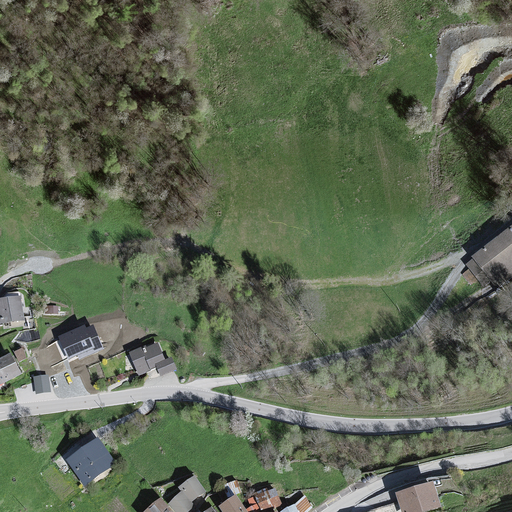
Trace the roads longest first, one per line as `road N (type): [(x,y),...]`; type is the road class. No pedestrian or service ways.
road 1 (tertiary): [(511,413),(346,426),(168,392),(1,412)]
road 2 (track): [(469,258),(356,287),(306,287),(266,281),(194,247),(158,240),(15,271)]
road 3 (residential): [(326,511),(397,477),(511,452)]
